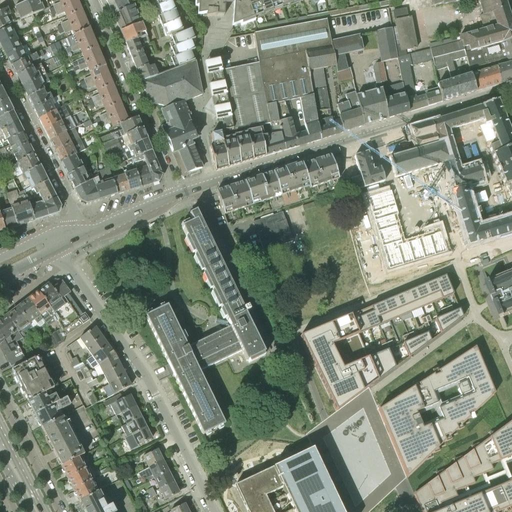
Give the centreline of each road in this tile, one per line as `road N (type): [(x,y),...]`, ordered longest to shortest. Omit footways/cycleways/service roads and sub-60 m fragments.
road 1 (residential): [(54,242),(136,362),(214,511)]
road 2 (tertiary): [(211,182),(509,89)]
road 3 (residential): [(178,195),(92,0)]
road 4 (residential): [(83,233),(0,64)]
road 5 (residential): [(58,511),(0,397)]
